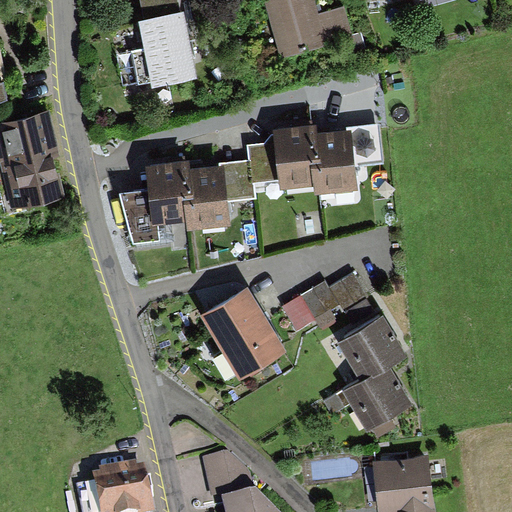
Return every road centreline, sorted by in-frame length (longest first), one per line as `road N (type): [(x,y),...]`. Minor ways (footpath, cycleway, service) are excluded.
road 1 (residential): [(63,0),(85,169),(154,399)]
road 2 (residential): [(313,511),(212,420),(182,401),(154,399)]
